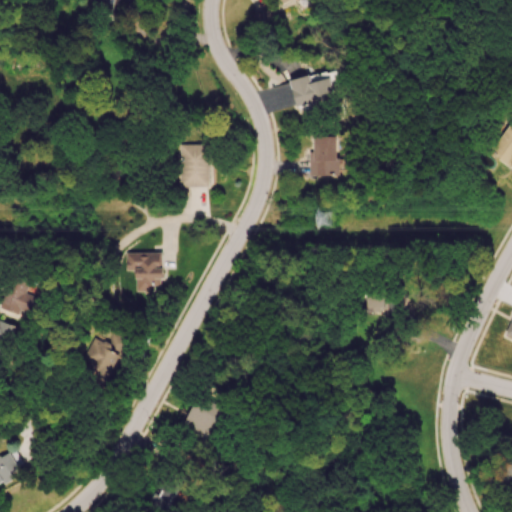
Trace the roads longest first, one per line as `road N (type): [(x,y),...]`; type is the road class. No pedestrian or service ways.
road 1 (residential): [(71,511),(115,462),(260,194),(260,120),(218,51),(211,0)]
road 2 (residential): [(468,511),(448,442),(450,394),(511,250)]
